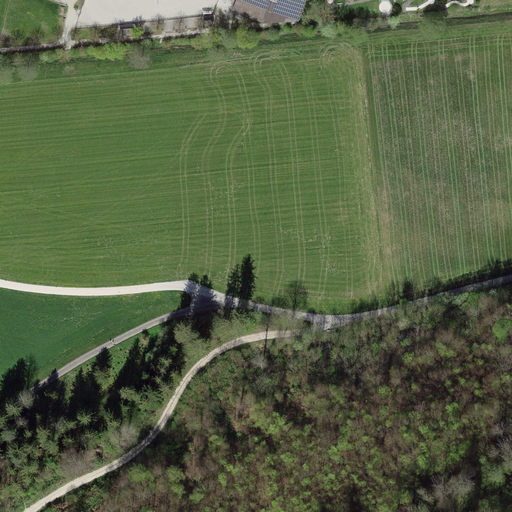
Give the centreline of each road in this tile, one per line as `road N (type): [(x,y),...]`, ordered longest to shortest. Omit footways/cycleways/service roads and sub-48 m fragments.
road 1 (track): [(330,319),(222,347),(197,366),(139,448),(28,511)]
road 2 (track): [(206,291),(65,292),(0,283)]
road 3 (track): [(511,278),(330,319)]
road 4 (track): [(330,319),(206,291)]
